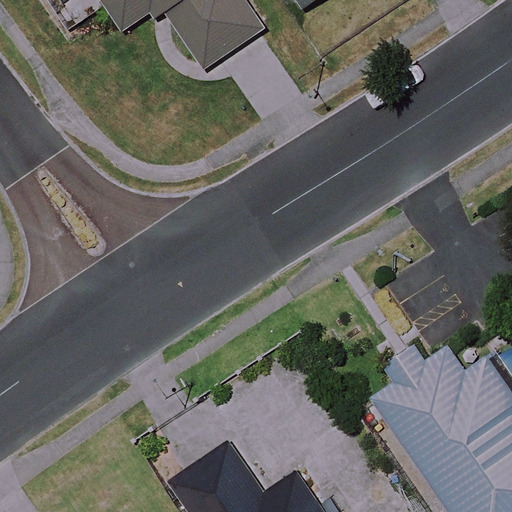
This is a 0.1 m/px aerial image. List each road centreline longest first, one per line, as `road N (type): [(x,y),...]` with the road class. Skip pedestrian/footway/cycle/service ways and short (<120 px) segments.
road 1 (tertiary): [(511,53),(137,307)]
road 2 (residential): [(0,123),(137,307)]
road 3 (tertiary): [(137,307),(0,401)]
